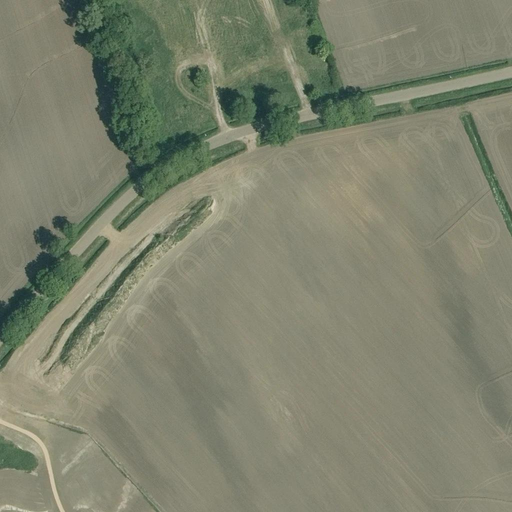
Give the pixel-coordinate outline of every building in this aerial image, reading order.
[(166,9),(187,87),(204,82),(197,54),(213,50),(199,0),(166,9)] [(246,0),(219,0),(211,3),(232,71),(265,62),(246,0)] [(157,3),(141,5),(142,14),(158,12),(157,3)] [(277,38),(283,48),(288,45),(283,35),(277,38)] [(314,35),(295,39),(297,49),(316,44),(314,35)] [(316,45),(300,50),(302,58),(319,53),(316,45)]
